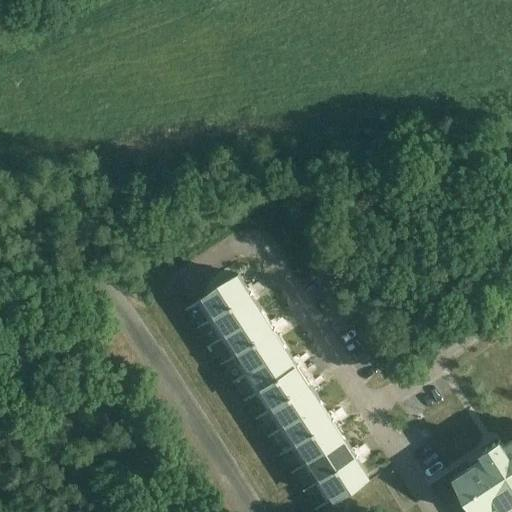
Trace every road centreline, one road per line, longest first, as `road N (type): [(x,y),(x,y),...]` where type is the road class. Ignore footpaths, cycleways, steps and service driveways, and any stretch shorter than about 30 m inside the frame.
road 1 (residential): [(112,294),(254,511)]
road 2 (residential): [(366,405),(266,252)]
road 3 (residential): [(366,405),(511,313)]
road 4 (residential): [(434,511),(366,405)]
